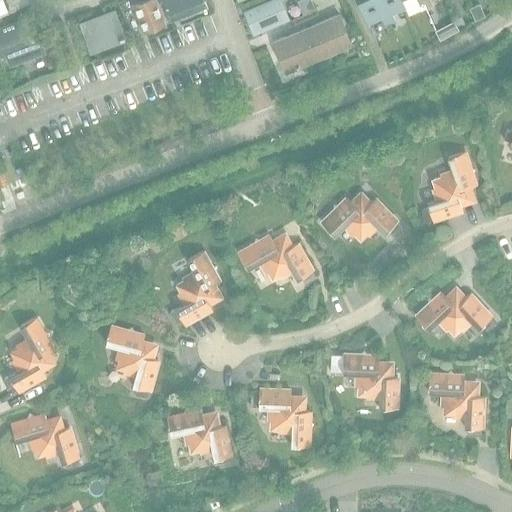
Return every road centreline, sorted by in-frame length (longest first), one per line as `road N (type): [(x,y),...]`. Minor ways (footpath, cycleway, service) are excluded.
road 1 (residential): [(219,349),(308,336),(370,310),(451,247),(511,223)]
road 2 (unclassified): [(0,227),(266,125)]
road 3 (unclassified): [(266,125),(479,38),(511,16)]
road 4 (residential): [(511,505),(453,483),(395,475),(351,481),(278,511)]
road 5 (residential): [(266,125),(219,0)]
